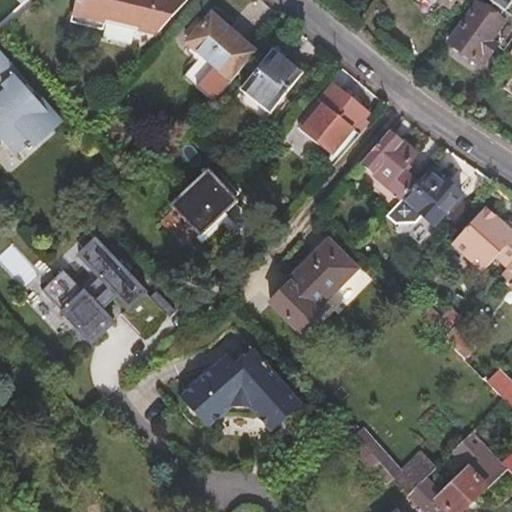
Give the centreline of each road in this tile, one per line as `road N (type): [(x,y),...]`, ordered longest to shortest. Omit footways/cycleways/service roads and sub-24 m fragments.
road 1 (unclassified): [(301,0),(511,160)]
road 2 (residential): [(282,511),(256,480),(191,484),(119,398)]
